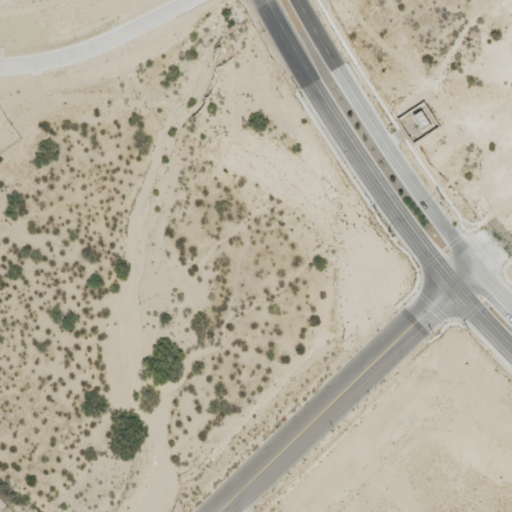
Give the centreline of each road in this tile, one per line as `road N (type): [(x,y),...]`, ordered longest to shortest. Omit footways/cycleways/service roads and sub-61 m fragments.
road 1 (secondary): [(263,0),(402,227),(511,354)]
road 2 (secondary): [(511,305),(403,172),(295,0)]
road 3 (residential): [(476,266),(222,511)]
